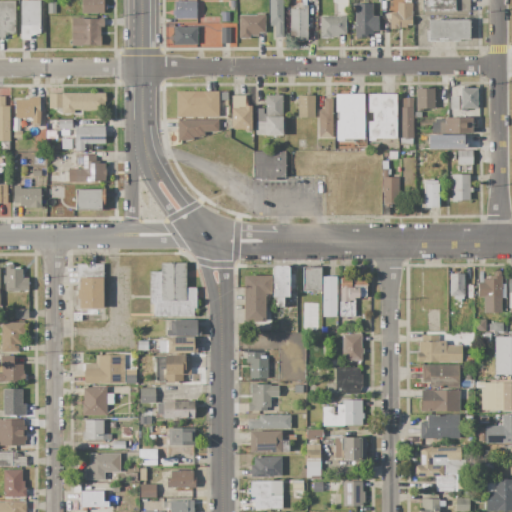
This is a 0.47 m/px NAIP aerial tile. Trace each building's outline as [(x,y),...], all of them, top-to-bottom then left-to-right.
[(47,0),(55,0),(55,15),(48,15),(47,0)] [(81,0),(103,0),(103,14),(81,15),(81,0)] [(174,2),(177,2),(177,0),(180,0),(180,2),(196,1),(196,19),(174,19),(174,16),(172,16),(172,10),(174,10),(174,2)] [(269,0),(282,0),(283,38),(275,38),(275,26),(269,26),(269,0)] [(289,10),(300,10),(300,5),(301,5),(301,1),(293,1),(293,0),(316,0),(316,1),(306,1),(307,24),(308,25),(308,28),(307,29),(307,37),(289,37),(289,10)] [(422,0),(469,0),(469,11),(427,12),(427,16),(422,16),(422,0)] [(0,1),(15,1),(16,35),(5,35),(5,40),(0,40),(0,1)] [(21,1),(39,1),(40,34),(32,34),(32,36),(29,36),(29,40),(21,40),(21,1)] [(390,13),(397,13),(397,3),(412,3),(412,17),(412,26),(406,26),(406,28),(399,28),(399,30),(390,30),(390,13)] [(354,4),(372,4),(372,16),(378,16),(378,32),(372,32),(372,34),(367,34),(368,37),(355,37),(354,4)] [(220,12),(229,12),(229,22),(221,22),(220,12)] [(238,16),(256,16),(256,13),(264,13),(264,33),(258,33),(258,36),(250,36),(250,39),(239,39),(238,16)] [(320,16),(345,16),(346,34),(338,34),(338,37),(331,37),(331,38),(320,38),(320,16)] [(71,18),(83,18),(83,19),(99,19),(99,18),(103,18),(103,28),(100,28),(100,37),(100,45),(71,46),(71,18)] [(429,21),(469,20),(470,40),(459,40),(459,42),(429,42),(429,21)] [(173,28),(196,28),(196,44),(173,45),(173,41),(171,41),(171,37),(173,37),(173,28)] [(221,28),(229,28),(229,44),(221,44),(221,28)] [(460,89),(477,88),(477,109),(460,109),(460,96),(457,96),(457,91),(460,91),(460,89)] [(416,89),(434,89),(434,109),(422,109),(422,113),(421,113),(421,118),(414,118),(414,112),(416,112),(416,89)] [(175,92),(217,92),(218,118),(176,118),(175,92)] [(219,93),(227,92),(228,101),(220,101),(219,93)] [(48,94),(61,94),(61,93),(104,93),(104,101),(104,110),(75,110),(75,114),(61,114),(61,109),(48,109),(48,94)] [(255,109),(265,109),(265,95),(273,95),(273,94),(278,94),(278,95),(282,95),(282,137),(264,137),(264,135),(256,135),(255,109)] [(335,95),(363,94),(363,139),(343,139),(343,141),(336,141),(335,95)] [(367,94),(395,94),(396,139),(374,140),(374,141),(367,141),(367,122),(372,122),(372,112),(367,113),(367,94)] [(0,96),(5,96),(5,106),(9,106),(9,138),(10,138),(10,142),(4,142),(4,141),(2,141),(2,142),(0,142),(0,96)] [(231,108),(232,108),(232,96),(245,96),(246,106),(250,106),(251,132),(243,132),(243,129),(231,129),(231,108)] [(297,96),(314,96),(314,118),(298,118),(297,96)] [(15,100),(28,100),(28,98),(32,98),(32,97),(39,97),(39,111),(40,111),(40,124),(39,124),(39,128),(33,128),(33,124),(32,124),(32,122),(18,122),(18,118),(15,118),(15,100)] [(450,97),(458,97),(458,110),(450,110),(450,97)] [(399,108),(400,108),(400,99),(405,99),(405,98),(413,98),(413,108),(413,107),(413,138),(412,138),(412,144),(400,144),(400,138),(399,138),(399,108)] [(317,109),(324,109),(324,99),(332,99),(332,112),(333,112),(334,138),(317,139),(317,109)] [(439,123),(444,123),(444,118),(471,118),(472,134),(439,134),(439,123)] [(58,120),(72,120),(72,129),(58,129),(58,120)] [(177,120),(218,120),(218,132),(204,132),(204,136),(200,136),(200,138),(192,138),(192,140),(189,140),(189,142),(177,142),(177,120)] [(74,127),(105,127),(105,143),(85,143),(85,151),(74,151),(74,127)] [(13,131),(21,131),(21,140),(16,140),(16,138),(13,138),(13,131)] [(454,136),(471,135),(472,150),(454,150),(454,136)] [(61,139),(71,139),(72,150),(61,150),(61,139)] [(252,151),(284,151),(285,177),(274,177),(275,180),(252,180),(252,151)] [(457,151),(472,151),(472,164),(457,165),(457,160),(454,160),(454,152),(457,152),(457,151)] [(75,170),(81,170),(81,165),(75,165),(75,155),(96,155),(96,164),(105,163),(105,183),(75,183),(75,170)] [(382,161),(388,161),(388,177),(399,177),(399,204),(391,204),(391,207),(389,207),(389,216),(382,216),(382,204),(383,204),(383,193),(382,193),(382,161)] [(451,175),(469,175),(469,188),(472,188),(472,193),(469,193),(469,202),(451,202),(451,175)] [(424,181),(438,181),(439,208),(424,208),(424,181)] [(13,186),(20,186),(20,189),(40,188),(40,194),(42,195),(42,198),(40,199),(40,208),(25,208),(25,206),(19,206),(19,203),(13,203),(13,186)] [(74,190),(94,190),(94,189),(104,188),(104,205),(102,205),(102,211),(74,211),(74,190)] [(5,266),(6,266),(5,264),(7,263),(11,263),(13,264),(13,266),(13,268),(19,268),(19,269),(22,269),(22,275),(23,275),(23,278),(28,278),(28,291),(5,292),(5,282),(2,282),(2,276),(5,276),(5,266)] [(149,272),(160,272),(160,263),(185,263),(186,289),(196,288),(196,308),(193,308),(194,317),(150,318),(149,272)] [(102,264),(102,308),(77,309),(76,264),(102,264)] [(272,267),(275,266),(278,266),(280,267),(281,267),(283,266),(286,266),(288,266),(289,298),(288,298),(288,307),(276,307),(276,298),(273,299),(273,289),(276,289),(276,283),(273,283),(272,267)] [(303,268),(321,267),(321,290),(303,291),(303,268)] [(483,279),(489,279),(489,276),(494,276),(494,275),(494,272),(495,271),(498,271),(500,272),(501,274),(501,275),(500,276),(501,276),(501,284),(505,284),(505,298),(502,298),(502,300),(501,300),(501,313),(484,313),(483,298),(478,298),(478,282),(483,282),(483,279)] [(449,274),(464,274),(464,296),(463,296),(463,299),(461,299),(461,302),(459,302),(457,302),(457,300),(454,300),(454,296),(450,297),(449,274)] [(243,276),(271,276),(271,283),(270,283),(271,294),(263,294),(264,320),(244,321),(243,276)] [(322,277),(335,276),(336,316),(323,317),(322,277)] [(339,302),(340,302),(340,284),(340,278),(366,278),(366,287),(366,297),(359,297),(359,299),(355,299),(355,317),(339,317),(339,302)] [(14,310),(28,309),(29,319),(15,319),(14,310)] [(73,313),(87,313),(87,311),(97,310),(97,315),(81,315),(81,321),(73,321),(73,313)] [(166,330),(169,330),(169,321),(173,321),(173,320),(196,320),(196,329),(199,329),(199,337),(166,337),(166,330)] [(473,320),(484,320),(484,332),(474,332),(473,320)] [(1,323),(24,323),(24,337),(21,337),(21,345),(18,345),(18,352),(1,352),(1,323)] [(492,323),(502,323),(502,332),(492,332),(492,331),(488,331),(488,330),(488,328),(488,324),(492,324),(492,323)] [(484,333),(490,334),(490,341),(489,341),(490,345),(487,345),(486,341),(483,340),(484,337),(482,337),(482,335),(484,335),(484,333)] [(342,335),(361,335),(361,348),(363,348),(363,354),(361,354),(361,362),(342,362),(342,335)] [(418,342),(421,341),(421,335),(439,335),(439,341),(445,341),(445,346),(461,345),(461,355),(473,355),(473,363),(461,363),(461,362),(439,363),(422,363),(416,363),(415,353),(418,353),(418,342)] [(495,338),(511,337),(511,375),(495,375),(495,338)] [(159,341),(165,341),(165,338),(193,338),(193,345),(197,345),(197,352),(194,352),(194,353),(159,353),(159,341)] [(246,352),(263,352),(263,359),(267,359),(267,379),(250,379),(250,363),(246,363),(246,352)] [(84,364),(95,364),(95,356),(124,355),(124,369),(136,369),(136,384),(84,384),(84,370),(84,364)] [(164,355),(190,355),(190,370),(185,370),(185,374),(183,374),(183,383),(164,383),(164,382),(155,382),(155,357),(164,357),(164,355)] [(0,373),(1,373),(1,366),(0,366),(0,356),(13,356),(13,365),(22,365),(22,370),(23,370),(23,373),(24,373),(24,381),(0,381),(0,373)] [(422,366),(458,365),(458,379),(460,379),(460,386),(459,386),(459,389),(429,389),(429,381),(422,382),(422,366)] [(336,368),(359,367),(359,374),(361,374),(361,388),(359,390),(359,394),(336,394),(336,393),(326,393),(326,384),(336,384),(336,368)] [(476,382),(484,382),(484,383),(511,383),(511,411),(481,412),(481,388),(476,388),(476,382)] [(247,404),(251,403),(251,395),(250,395),(250,384),(255,384),(255,385),(270,385),(270,386),(278,386),(279,397),(270,397),(270,407),(266,407),(266,411),(247,412),(247,404)] [(83,388),(106,388),(106,394),(113,394),(113,405),(106,405),(106,415),(82,416),(82,404),(83,404),(83,388)] [(139,388),(155,388),(155,403),(139,403),(139,388)] [(2,390),(21,389),(22,404),(25,404),(25,415),(3,416),(2,390)] [(421,391),(460,390),(460,413),(421,414),(421,391)] [(162,401),(194,401),(194,419),(179,419),(179,422),(172,422),(172,419),(162,419),(162,415),(157,415),(157,404),(162,404),(162,401)] [(322,408),(334,408),(334,411),(333,411),(333,416),(337,416),(337,405),(342,405),(342,401),(361,401),(361,411),(363,411),(363,419),(361,419),(361,423),(363,423),(363,426),(322,426),(322,408)] [(258,416),(290,415),(291,429),(258,430),(258,429),(247,429),(246,421),(258,420),(258,416)] [(427,415),(459,415),(459,439),(420,439),(419,422),(427,422),(427,415)] [(484,426),(501,426),(501,415),(511,415),(511,443),(484,444),(484,442),(478,442),(478,428),(484,428),(484,426)] [(139,417),(151,417),(151,425),(139,425),(139,417)] [(5,420),(23,420),(24,426),(25,426),(26,440),(23,440),(24,445),(13,446),(13,450),(7,450),(6,428),(5,428),(5,420)] [(84,420),(103,420),(103,434),(107,434),(107,440),(82,440),(82,432),(84,432),(84,420)] [(167,429),(194,428),(195,445),(167,446),(167,429)] [(305,431),(323,430),(323,438),(316,438),(316,439),(305,439),(305,431)] [(249,432),(281,431),(281,435),(296,435),(296,442),(288,442),(288,445),(289,445),(289,453),(249,453),(249,432)] [(333,439),(362,438),(362,461),(343,461),(335,461),(335,459),(332,459),(332,452),(330,452),(330,447),(334,447),(333,439)] [(111,441),(125,441),(125,449),(112,449),(111,441)] [(305,445),(319,445),(320,458),(321,458),(321,467),(320,467),(320,479),(306,480),(305,445)] [(420,447),(432,447),(432,448),(460,448),(460,460),(465,460),(465,479),(462,479),(462,490),(456,490),(456,492),(436,492),(436,476),(414,477),(414,465),(420,465),(420,447)] [(138,450),(157,450),(157,465),(138,465),(138,450)] [(0,452),(15,452),(26,458),(26,466),(0,466),(0,452)] [(89,454),(120,453),(120,472),(104,472),(104,481),(85,481),(85,470),(89,470),(89,454)] [(250,465),(253,465),(253,457),(257,457),(261,457),(281,457),(281,471),(282,471),(282,476),(267,476),(267,477),(250,478),(250,465)] [(3,470),(21,470),(22,482),(24,481),(24,488),(26,488),(26,497),(4,498),(3,470)] [(166,478),(170,478),(170,470),(192,470),(193,488),(188,488),(188,489),(184,489),(184,488),(175,488),(175,489),(172,489),(172,488),(166,488),(166,478)] [(129,473),(137,473),(137,481),(129,481),(129,473)] [(485,511),(485,492),(494,492),(494,479),(511,479),(511,511),(485,511)] [(292,481),(303,480),(303,491),(292,492),(292,481)] [(250,482),(281,481),(281,496),(282,496),(282,510),(253,511),(253,502),(250,502),(250,494),(247,494),(247,489),(250,489),(250,482)] [(312,483),(322,482),(322,484),(328,484),(328,491),(322,491),(322,492),(312,492),(312,483)] [(342,482),(361,482),(361,492),(364,492),(364,503),(362,503),(362,507),(343,508),(342,482)] [(139,485),(156,484),(156,498),(139,498),(139,485)] [(80,492),(102,492),(102,502),(108,502),(108,507),(80,507),(80,492)] [(419,511),(421,511),(421,500),(439,499),(439,501),(445,501),(445,507),(439,507),(439,511),(419,511)] [(455,511),(455,499),(470,499),(470,511),(455,511)] [(169,511),(169,502),(181,502),(181,501),(192,501),(192,504),(193,504),(193,511),(169,511)] [(0,511),(0,503),(4,503),(4,502),(26,502),(26,511),(0,511)]
